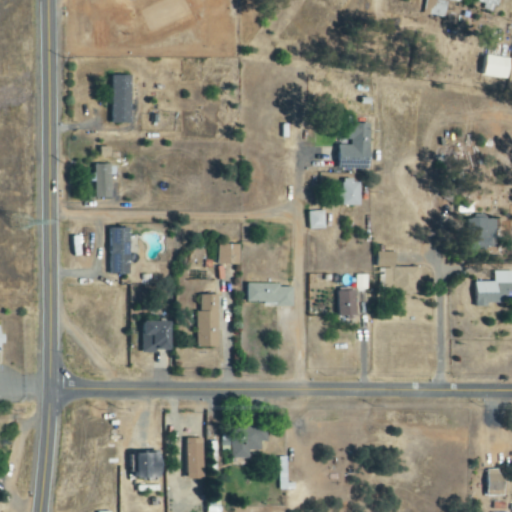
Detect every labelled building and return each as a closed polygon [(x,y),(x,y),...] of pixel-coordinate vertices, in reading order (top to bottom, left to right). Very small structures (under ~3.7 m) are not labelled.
[(442,17),(443,1),(421,0),(420,16),(442,17)] [(476,77),(502,80),(503,59),(478,57),(476,77)] [(131,75),(110,76),(110,124),(132,123),(131,75)] [(370,170),(371,124),(349,124),(349,146),(337,145),(336,169),(370,170)] [(111,198),(111,164),(94,165),(95,174),(94,174),(94,199),(111,198)] [(360,206),(359,181),(341,181),(341,206),(360,206)] [(308,212),(308,230),(324,229),(324,211),(308,212)] [(495,220),(483,219),(483,217),(464,217),(464,231),(472,231),(471,248),(494,249),(495,220)] [(109,274),(129,274),(130,228),(110,228),(109,274)] [(239,245),(217,245),(217,265),(239,265),(239,245)] [(418,267),(396,268),(396,252),(377,253),(377,268),(388,267),(388,295),(418,294),(418,267)] [(511,272),(494,272),(494,282),(475,282),(475,304),(511,303),(511,272)] [(354,289),(367,290),(367,276),(355,275),(354,289)] [(293,288),(280,287),(280,284),(247,284),(246,304),(293,305),(293,288)] [(337,292),(337,317),(356,316),(356,291),(337,292)] [(218,295),(201,295),(201,311),(197,311),(197,347),(219,347),(218,295)] [(172,353),(173,323),(142,322),(141,352),(172,353)] [(204,479),(203,439),(186,439),(187,480),(204,479)] [(137,479),(162,478),(161,452),(136,453),(137,479)] [(488,471),(487,496),(504,496),(504,472),(488,471)]
